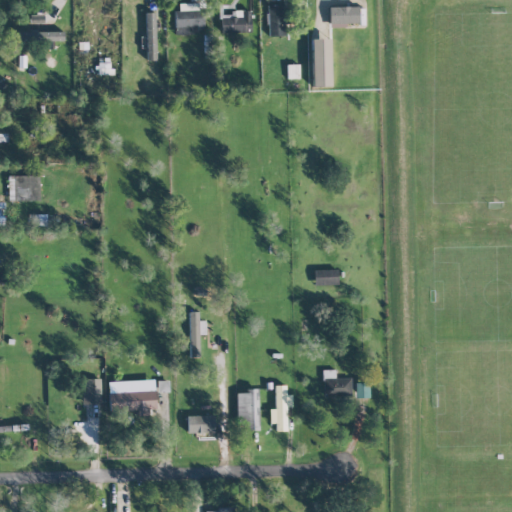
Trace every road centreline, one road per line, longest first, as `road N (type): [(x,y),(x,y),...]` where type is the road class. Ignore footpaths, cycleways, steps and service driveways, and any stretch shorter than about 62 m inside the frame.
road 1 (residential): [(0,481),(345,469)]
road 2 (residential): [(171,334),(176,476)]
